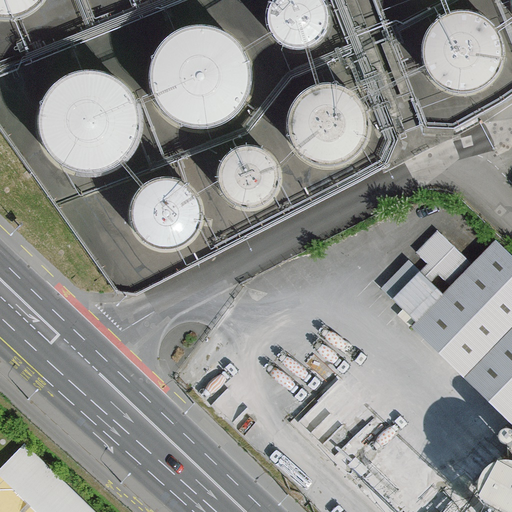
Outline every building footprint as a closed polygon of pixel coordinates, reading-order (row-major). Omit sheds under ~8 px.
[(0,0),(0,19),(2,20),(16,20),(26,18),(37,11),(46,2),(46,0),(0,0)] [(322,0),(283,0),(278,5),(274,16),(274,29),(279,38),(286,46),(295,50),(308,50),(318,46),(326,39),(331,28),(332,17),(327,5),(322,0)] [(487,20),(476,15),(465,14),(455,15),(444,20),(434,29),(429,38),(426,48),(426,59),(429,70),(436,80),(446,88),(458,93),(469,94),(482,90),(493,83),(500,74),(504,65),(506,50),(502,37),(496,28),(487,20)] [(239,44),(226,33),(211,28),(194,28),(179,33),(165,44),(157,56),(153,73),(155,92),(162,106),(171,116),(182,123),(199,127),(214,126),(227,120),(240,110),(249,96),(252,82),(251,69),(247,55),(239,44)] [(132,90),(121,82),(106,76),(93,75),(79,78),(67,84),(57,92),(50,103),(46,116),(45,127),(47,140),(51,149),(56,157),(64,164),(72,169),(83,174),(95,175),(108,174),(121,168),(133,159),(139,151),(143,141),(146,127),(145,115),(140,102),(132,90)] [(351,93),(341,88),(326,87),(315,89),(304,96),(296,104),(291,116),(289,128),(291,139),(296,150),(303,158),(313,164),(322,167),(334,167),(345,165),(353,160),(361,152),(367,143),(370,132),(369,121),(366,109),(360,100),(351,93)] [(266,152),(255,149),(242,150),(231,155),(227,160),(222,169),(220,181),(223,191),(229,200),(237,206),(247,209),(257,209),(267,205),(275,198),(280,187),(281,176),(279,166),(274,159),(266,152)] [(184,183),(171,180),(158,182),(147,189),(140,199),(136,209),(136,223),(141,234),(149,243),(158,249),(169,251),(180,250),(189,246),(197,240),(204,230),(206,221),(206,208),(201,196),(194,188),(184,183)] [(418,254),(454,288),(475,266),(440,232),(418,254)] [(511,255),(499,243),(475,266),(454,288),(421,325),(511,412),(511,255)] [(442,294),(410,263),(384,289),(417,320),(442,294)] [(456,475),(452,489),(467,493),(470,482),(481,485),(487,462),(453,452),(448,473),(456,475)] [(511,472),(507,467),(488,487),(511,509),(511,472)]
